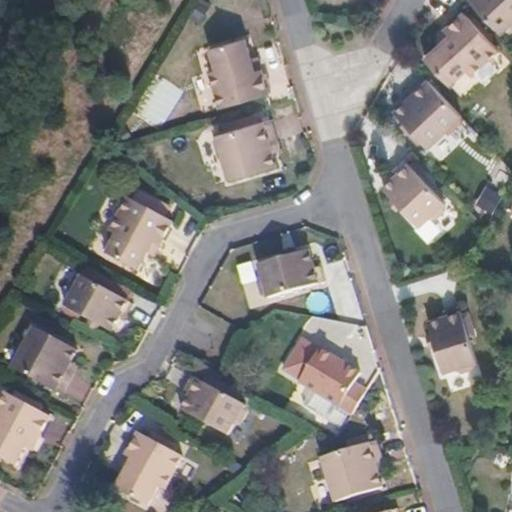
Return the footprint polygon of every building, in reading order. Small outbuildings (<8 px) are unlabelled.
[(511,0),(477,0),(507,32),(511,26),(511,0)] [(457,33),(447,43),(431,58),(456,85),(474,68),(479,73),(505,47),(470,10),(452,27),(457,33)] [(457,33),(452,27),(442,37),(447,43),(457,33)] [(219,67),(214,68),(224,107),(274,94),(267,67),(260,69),(256,57),(251,37),(214,47),(219,67)] [(264,55),(256,57),(260,69),(267,67),(264,55)] [(419,93),(413,98),(402,109),(436,145),(469,114),(430,73),(414,88),(419,93)] [(419,93),(414,88),(408,94),(413,98),(419,93)] [(275,117),(220,132),(233,178),(281,164),(277,151),(275,143),(282,141),(275,117)] [(282,141),(275,143),(277,151),(284,149),(282,141)] [(401,172),(389,184),(427,221),(436,212),(439,214),(443,215),(452,206),(451,201),(449,199),(451,197),(410,154),(397,167),(401,172)] [(176,219),(132,195),(113,230),(119,233),(109,251),(141,269),(151,252),(157,242),(163,245),(176,219)] [(163,245),(157,242),(151,252),(157,256),(163,245)] [(265,260),(268,273),(264,279),(267,291),(272,293),(274,293),(275,295),(330,279),(326,265),(320,267),(314,245),(265,260)] [(71,289),(74,294),(69,303),(116,331),(126,313),(130,315),(138,301),(87,271),(86,273),(81,273),(71,289)] [(454,315),(437,320),(452,370),(465,366),(466,369),(470,371),(483,367),(484,363),(483,360),(485,360),(468,304),(452,309),(454,315)] [(82,347),(41,323),(17,364),(68,393),(80,373),(71,368),(75,361),(82,347)] [(324,347),(304,382),(343,406),(358,381),(364,371),(324,347)] [(84,366),(75,361),(71,368),(80,373),(84,366)] [(187,388),(193,392),(185,409),(230,433),(236,422),(238,423),(242,422),(249,409),(247,404),(245,403),(246,402),(194,374),(187,388)] [(374,391),(358,381),(343,406),(359,415),(374,391)] [(10,393),(0,412),(0,454),(21,465),(30,447),(37,435),(43,438),(55,417),(10,393)] [(131,453),(139,457),(133,468),(123,486),(154,503),(164,484),(170,487),(187,454),(143,430),(131,453)] [(43,438),(37,435),(30,447),(37,451),(43,438)] [(381,439),(325,457),(339,502),(387,487),(383,472),(380,463),(387,461),(381,439)] [(139,457),(131,453),(125,464),(133,468),(139,457)] [(387,461),(380,463),(383,472),(390,470),(387,461)]
